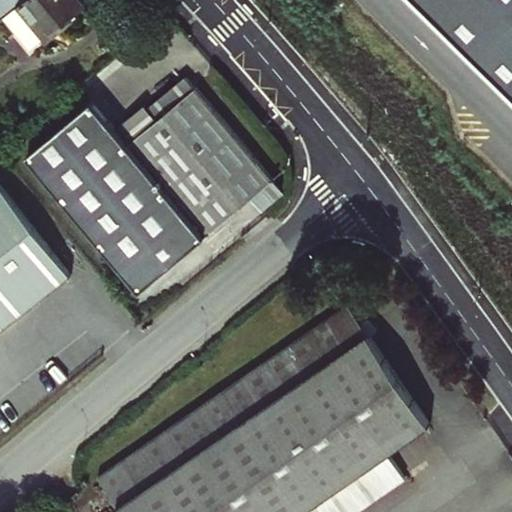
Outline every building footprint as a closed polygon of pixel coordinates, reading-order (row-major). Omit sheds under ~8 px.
[(82,0),(23,0),(20,3),(35,22),(40,18),(51,31),(86,3),(82,0)] [(511,0),(430,0),(511,81),(511,0)] [(273,178),(196,85),(130,138),(207,232),(273,178)] [(207,232),(130,138),(124,143),(91,101),(25,153),(139,291),(207,232)] [(0,174),(0,325),(72,269),(0,174)] [(428,427),(348,308),(97,479),(119,511),(301,511),(385,455),(428,427)] [(301,511),(357,511),(403,481),(385,455),(301,511)]
